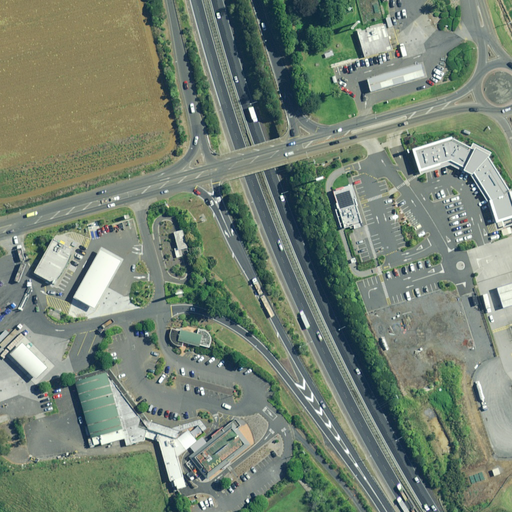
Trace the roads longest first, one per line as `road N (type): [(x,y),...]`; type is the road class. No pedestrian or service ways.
road 1 (motorway): [(215,0),(256,138),(313,284),(381,431),(430,511)]
road 2 (motorway): [(409,511),(294,289),(193,0)]
road 3 (motorway): [(369,485),(219,209)]
road 4 (motorway): [(369,485),(253,341),(211,315),(159,310)]
road 5 (primary): [(485,104),(294,148)]
road 6 (primary): [(328,132),(445,101),(479,79)]
